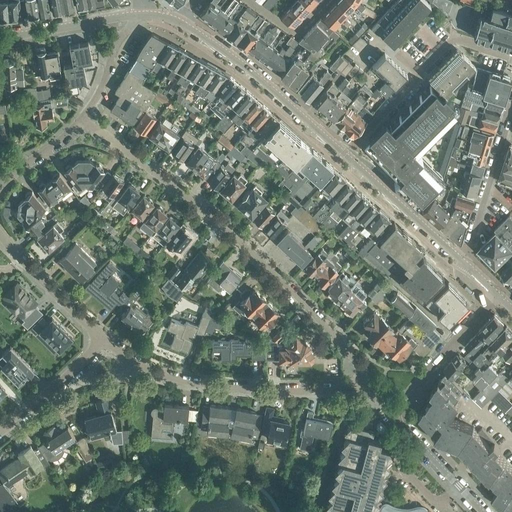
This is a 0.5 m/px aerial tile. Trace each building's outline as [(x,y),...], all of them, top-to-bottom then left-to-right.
[(0,0),(0,20),(9,19),(7,0),(0,0)] [(7,0),(9,19),(21,18),(19,0),(7,0)] [(37,16),(39,16),(36,0),(25,0),(28,18),(37,16)] [(36,0),(39,16),(50,14),(47,0),(36,0)] [(50,0),(52,13),(63,11),(61,0),(50,0)] [(61,0),(63,11),(74,9),(72,0),(61,0)] [(76,0),(78,8),(88,6),(86,0),(76,0)] [(208,22),(220,8),(215,5),(218,0),(212,0),(211,2),(211,1),(200,16),(208,22)] [(232,0),(224,11),(220,8),(208,22),(217,29),(238,1),(236,0),(232,0)] [(269,9),(276,0),(266,0),(262,5),(269,9)] [(295,0),(290,6),(303,17),(311,8),(301,0),(295,0)] [(301,0),(311,8),(318,0),(301,0)] [(349,0),(338,0),(336,2),(348,13),(352,9),(358,15),(361,11),(355,6),(349,0)] [(349,0),(355,6),(361,11),(365,7),(358,3),(359,0),(349,0)] [(425,0),(396,0),(371,28),(378,34),(380,32),(393,45),(430,5),(425,0)] [(432,0),(431,2),(447,16),(453,0),(432,0)] [(243,4),(239,1),(238,1),(217,29),(225,34),(225,35),(236,20),(233,17),(243,4)] [(345,17),(348,13),(336,2),(329,9),(347,26),(350,23),(345,17)] [(294,26),(303,17),(290,6),(280,17),(294,26)] [(375,18),(379,14),(376,12),(365,7),(361,11),(375,18)] [(481,11),(480,15),(511,25),(511,14),(506,13),(496,9),(493,8),(491,14),(481,11)] [(338,24),(344,29),(347,26),(329,9),(322,17),(334,28),(338,24)] [(244,10),(236,20),(225,35),(226,35),(235,42),(236,43),(255,17),(244,10)] [(268,21),(258,14),(255,17),(236,43),(238,44),(242,47),(246,50),(258,36),(268,21)] [(477,25),(473,37),(483,40),(484,37),(488,38),(487,41),(491,42),(492,39),(496,40),(495,43),(511,49),(511,45),(511,25),(480,15),(477,25)] [(338,34),(333,30),(321,18),(303,37),(299,42),(298,41),(298,42),(313,52),(314,51),(321,57),(326,51),(324,50),(338,34)] [(445,18),(440,23),(446,28),(450,23),(445,18)] [(262,39),(258,36),(246,50),(247,50),(255,56),(271,35),(268,32),(262,39)] [(150,70),(168,42),(152,33),(124,77),(124,78),(121,82),(120,83),(121,83),(120,84),(120,83),(119,84),(120,85),(117,89),(116,89),(116,90),(116,91),(115,90),(114,92),(120,95),(117,100),(117,99),(116,100),(117,101),(116,101),(115,101),(110,110),(111,110),(116,113),(134,125),(158,90),(142,81),(150,70)] [(351,43),(358,36),(355,33),(348,40),(351,43)] [(275,38),(272,35),(271,35),(255,56),(264,62),(274,48),(270,44),(275,38)] [(88,42),(80,44),(79,44),(78,44),(70,46),(69,46),(73,64),(64,66),(69,94),(70,94),(78,92),(79,92),(77,83),(86,81),(84,72),(85,72),(84,71),(84,72),(82,63),(83,63),(91,61),(92,61),(92,60),(90,52),(90,51),(88,43),(88,42)] [(177,47),(168,42),(150,70),(154,73),(161,61),(166,64),(177,47)] [(294,49),(289,46),(285,51),(272,68),(281,75),(292,60),(287,57),(294,49)] [(56,51),(57,51),(46,53),(45,51),(44,47),(36,49),(37,53),(36,53),(41,78),(49,76),(50,78),(61,77),(59,68),(60,68),(57,51),(56,51)] [(178,47),(177,47),(166,64),(162,69),(167,73),(162,81),(166,84),(175,71),(188,52),(184,50),(183,51),(178,47)] [(279,51),(274,48),(264,62),(272,68),(285,51),(282,48),(279,51)] [(168,91),(172,94),(176,88),(197,57),(188,52),(175,71),(179,74),(168,91)] [(372,66),(383,77),(396,64),(384,53),(372,66)] [(434,83),(436,85),(441,91),(446,96),(476,67),(463,54),(434,83)] [(293,59),(292,60),(281,75),(280,75),(281,75),(288,80),(306,58),(301,55),(296,61),(293,59)] [(344,59),(340,56),(339,55),(329,68),(333,72),(344,59)] [(199,58),(197,57),(176,88),(179,89),(179,96),(176,101),(179,103),(179,102),(206,63),(207,63),(199,58)] [(295,86),(313,63),(306,57),(306,58),(288,80),(288,81),(295,85),(295,86)] [(23,82),(22,67),(19,68),(19,61),(14,62),(13,60),(4,61),(4,63),(1,63),(0,64),(0,68),(2,70),(5,70),(6,84),(15,83),(16,87),(23,86),(23,82)] [(335,69),(340,73),(347,64),(343,60),(335,69)] [(197,113),(208,101),(230,76),(229,76),(226,74),(225,74),(226,74),(206,63),(179,102),(192,110),(197,113)] [(340,73),(344,77),(346,74),(352,68),(347,64),(340,73)] [(387,81),(395,88),(407,75),(396,64),(383,77),(387,81)] [(346,74),(351,78),(358,69),(354,65),(352,68),(346,74)] [(474,81),(471,91),(504,100),(509,85),(511,79),(494,73),(491,72),(477,68),(475,79),(474,81)] [(358,69),(351,78),(355,82),(356,81),(363,72),(358,69)] [(307,76),(297,88),(301,91),(301,92),(302,92),(308,97),(308,98),(309,97),(320,84),(322,85),(331,74),(327,70),(319,80),(314,76),(316,75),(311,71),(309,74),(308,73),(306,76),(307,76)] [(212,105),(211,106),(215,109),(238,83),(230,76),(208,101),(212,105)] [(342,90),(349,81),(346,78),(338,87),(342,90)] [(357,91),(361,86),(356,81),(355,82),(351,86),(357,91)] [(395,88),(387,81),(379,90),(387,97),(395,88)] [(314,103),(324,111),(340,91),(341,90),(332,82),(314,103)] [(246,90),(238,83),(215,109),(214,110),(221,118),(232,106),(246,90)] [(374,143),(369,148),(400,178),(395,183),(416,205),(442,179),(416,152),(457,111),(450,104),(453,102),(446,96),(441,91),(439,93),(431,86),(390,126),(385,121),(369,138),(374,143)] [(38,100),(36,87),(24,89),(26,102),(38,100)] [(371,95),(375,98),(380,93),(376,89),(371,95)] [(472,102),(479,105),(501,111),(504,100),(471,91),(466,89),(464,97),(472,100),(472,102)] [(39,103),(51,101),(50,99),(49,90),(37,92),(39,103)] [(224,132),(232,123),(255,97),(246,90),(232,106),(221,118),(216,125),(224,132)] [(160,93),(157,91),(154,96),(164,101),(168,104),(171,99),(169,98),(167,97),(160,93)] [(350,99),(341,91),(340,91),(324,111),(334,119),(350,99)] [(367,101),(358,93),(336,120),(337,121),(336,122),(341,125),(342,125),(345,127),(367,101)] [(66,97),(50,99),(51,101),(39,103),(32,104),(34,116),(36,126),(47,124),(46,119),(54,118),(52,107),(67,104),(66,97)] [(232,139),(249,121),(263,105),(263,104),(262,104),(255,98),(255,97),(232,123),(224,132),(232,139)] [(464,97),(461,106),(470,109),(472,102),(472,100),(464,97)] [(367,101),(345,127),(348,130),(347,131),(352,134),(354,135),(372,113),(365,108),(363,106),(367,101)] [(469,109),(477,111),(479,105),(472,102),(470,109),(469,109)] [(271,112),(263,105),(249,121),(253,125),(248,130),(251,133),(271,112)] [(468,114),(469,109),(470,109),(461,106),(456,120),(465,123),(468,114)] [(477,111),(469,109),(468,114),(481,118),(497,123),(500,113),(484,108),(482,113),(477,111)] [(156,117),(146,110),(135,125),(136,126),(136,127),(139,130),(141,129),(145,132),(156,117)] [(189,116),(193,119),(197,113),(192,110),(189,116)] [(273,114),(271,112),(251,133),(248,130),(234,146),(246,155),(279,118),(278,118),(273,114)] [(158,142),(159,142),(169,127),(172,123),(165,118),(163,122),(159,120),(149,135),(153,138),(153,140),(156,142),(158,142)] [(470,125),(494,132),(497,123),(481,118),(479,122),(473,120),(473,123),(471,122),(470,125)] [(264,158),(284,176),(311,147),(279,119),(252,149),(263,159),(264,158)] [(172,123),(169,127),(159,142),(159,143),(159,144),(163,147),(164,146),(169,149),(179,134),(176,132),(179,128),(172,123)] [(471,139),(490,145),(493,135),(473,129),(471,135),(467,133),(465,138),(466,138),(471,140),(471,139)] [(180,159),(181,158),(182,159),(188,152),(193,144),(194,145),(198,139),(185,130),(181,136),(182,138),(172,152),(176,155),(176,157),(180,159)] [(466,138),(465,138),(461,136),(457,135),(455,139),(455,140),(454,142),(454,143),(453,144),(463,147),(487,155),(490,145),(471,139),(471,140),(469,146),(465,144),(466,138)] [(193,169),(194,168),(195,169),(208,152),(198,145),(201,141),(198,139),(194,145),(193,144),(188,152),(191,154),(185,162),(190,165),(190,166),(193,169)] [(472,161),(484,165),(487,155),(463,147),(453,144),(453,146),(452,150),(451,153),(450,154),(457,156),(472,161)] [(328,164),(329,163),(311,147),(284,176),(282,178),(278,183),(288,192),(292,196),(300,203),(319,183),(333,167),(332,168),(328,164)] [(220,162),(208,152),(195,169),(196,169),(196,171),(199,173),(201,173),(205,177),(212,167),(214,169),(220,162)] [(449,165),(454,166),(465,170),(481,175),(484,165),(472,161),(471,166),(455,161),(457,156),(450,154),(450,156),(449,157),(448,160),(448,161),(447,163),(447,164),(449,165)] [(84,181),(84,160),(78,160),(72,165),(71,165),(69,164),(65,168),(66,170),(65,171),(75,184),(72,187),(77,193),(89,184),(84,181)] [(89,160),(84,160),(84,181),(89,184),(91,186),(103,170),(102,169),(103,167),(99,164),(97,165),(96,164),(95,165),(89,160)] [(225,167),(222,164),(209,179),(213,183),(213,184),(213,185),(214,186),(215,186),(215,187),(216,187),(217,187),(218,187),(234,168),(228,163),(225,167)] [(339,172),(333,167),(319,183),(324,187),(323,189),(326,192),(328,190),(332,194),(346,179),(340,174),(338,172),(339,172)] [(511,171),(504,169),(501,179),(500,180),(501,180),(511,183),(510,187),(511,188),(511,171)] [(478,185),(481,175),(465,170),(462,180),(478,185)] [(106,171),(100,180),(105,184),(111,175),(106,171)] [(52,178),(49,181),(61,197),(71,189),(59,173),(58,174),(56,173),(52,176),(53,178),(52,178)] [(106,213),(113,205),(114,203),(121,194),(117,191),(124,181),(119,178),(120,177),(115,173),(114,174),(113,174),(102,190),(112,197),(102,210),(106,213)] [(237,177),(233,174),(221,189),(226,194),(226,196),(228,197),(230,197),(231,198),(244,183),(247,180),(240,174),(237,177)] [(274,180),(278,183),(282,178),(279,175),(274,180)] [(321,222),(328,214),(353,186),(351,184),(346,179),(332,194),(320,207),(312,215),(320,223),(321,222)] [(475,195),(478,185),(462,180),(459,190),(475,195)] [(50,205),(61,197),(49,181),(46,183),(45,184),(43,183),(39,186),(39,188),(38,189),(50,205)] [(121,194),(114,203),(113,205),(119,210),(124,204),(128,207),(139,192),(134,188),(134,186),(131,185),(130,185),(129,184),(121,194)] [(248,191),(242,198),(243,199),(238,204),(245,210),(245,211),(245,213),(248,215),(249,215),(250,215),(251,216),(266,199),(260,193),(261,191),(255,185),(249,192),(248,191)] [(354,187),(353,186),(328,214),(321,222),(329,229),(342,215),(362,193),(360,192),(359,192),(357,190),(358,190),(355,188),(354,187)] [(433,198),(422,210),(439,225),(456,207),(451,204),(444,199),(449,191),(443,186),(433,198)] [(24,197),(19,203),(18,208),(41,210),(44,214),(48,211),(32,191),(30,192),(28,191),(25,194),(25,196),(24,197)] [(292,196),(288,192),(281,200),(285,204),(289,200),(292,196)] [(342,215),(350,222),(370,201),(362,193),(342,215)] [(133,215),(140,220),(153,203),(152,202),(152,201),(150,198),(148,199),(143,195),(132,209),(136,212),(133,215)] [(459,207),(470,212),(474,200),(457,195),(453,205),(459,207)] [(85,196),(80,200),(87,206),(90,202),(85,196)] [(87,206),(80,201),(77,205),(84,210),(87,206)] [(377,207),(370,202),(371,201),(370,201),(350,222),(339,234),(347,242),(360,227),(378,208),(377,207)] [(276,211),(267,202),(253,217),(254,218),(254,220),(257,222),(258,222),(262,226),(276,211)] [(291,212),(293,214),(315,234),(305,245),(312,252),(324,238),(317,232),(323,225),(320,223),(312,215),(299,203),(291,212)] [(70,209),(67,205),(60,210),(63,214),(70,209)] [(158,207),(157,206),(142,223),(150,229),(148,231),(151,234),(156,228),(155,228),(167,214),(163,211),(163,208),(160,206),(158,207)] [(389,218),(379,209),(378,207),(378,208),(360,227),(371,238),(357,253),(362,257),(364,255),(382,235),(379,232),(390,219),(389,218)] [(439,225),(447,233),(460,219),(457,213),(458,207),(456,207),(439,225)] [(466,224),(470,212),(459,207),(458,207),(457,213),(460,219),(466,224)] [(18,208),(18,214),(22,220),(22,221),(23,222),(22,224),(25,227),(27,227),(28,228),(29,227),(37,237),(43,231),(40,227),(46,221),(46,219),(46,216),(44,214),(42,212),(41,210),(18,208)] [(282,219),(277,214),(264,227),(265,228),(265,230),(268,233),(269,232),(273,236),(287,221),(284,218),(282,219)] [(504,267),(505,268),(511,260),(511,218),(509,215),(494,230),(496,232),(479,249),(496,265),(499,262),(504,267)] [(174,220),(169,216),(153,235),(164,244),(169,239),(168,238),(179,224),(178,223),(179,221),(176,219),(174,220)] [(53,223),(49,219),(46,219),(46,221),(40,227),(43,231),(52,223),(53,223)] [(462,237),(463,236),(466,224),(460,219),(447,233),(448,234),(454,239),(458,242),(458,243),(461,242),(461,241),(462,237)] [(67,233),(72,238),(85,225),(80,220),(67,233)] [(48,250),(63,236),(59,232),(63,229),(56,221),(38,237),(39,239),(38,242),(41,245),(44,245),(48,250)] [(103,226),(110,231),(113,227),(114,227),(106,221),(103,226)] [(394,222),(382,235),(364,255),(388,277),(396,269),(398,271),(404,265),(408,269),(423,256),(422,255),(419,258),(416,255),(422,247),(420,249),(417,246),(419,244),(406,233),(405,235),(402,233),(404,231),(403,230),(402,232),(399,230),(401,228),(394,222)] [(186,230),(181,226),(166,243),(180,255),(188,246),(184,243),(192,234),(190,233),(191,232),(187,229),(186,230)] [(311,252),(287,229),(277,240),(301,263),(311,252)] [(127,237),(123,241),(129,246),(133,242),(127,237)] [(64,246),(57,253),(61,258),(57,262),(64,268),(66,266),(68,269),(70,271),(72,273),(74,275),(74,276),(79,281),(83,278),(82,277),(84,275),(92,268),(93,266),(96,263),(81,248),(80,246),(76,243),(68,250),(64,246)] [(137,252),(146,259),(150,255),(141,248),(137,252)] [(186,290),(195,279),(197,280),(214,260),(210,257),(213,253),(213,252),(212,253),(212,252),(211,254),(207,251),(209,250),(208,250),(209,249),(208,248),(208,249),(207,249),(204,253),(200,250),(184,270),(186,271),(177,283),(186,290)] [(313,271),(316,274),(336,252),(332,249),(327,254),(322,248),(306,265),(307,265),(307,268),(310,271),(313,271)] [(336,252),(316,274),(319,276),(319,277),(319,279),(323,283),(326,283),(341,266),(335,261),(340,256),(336,252)] [(426,259),(423,256),(408,269),(404,265),(398,271),(393,275),(397,280),(398,279),(426,303),(431,298),(427,294),(444,278),(442,276),(426,259)] [(511,260),(505,268),(502,271),(511,281),(511,260)] [(119,281),(111,275),(117,268),(109,261),(90,283),(89,282),(84,288),(92,294),(94,291),(97,294),(96,296),(106,304),(105,306),(110,310),(117,303),(121,307),(129,297),(123,292),(119,296),(112,290),(119,281)] [(229,291),(241,277),(223,261),(207,281),(218,291),(223,285),(229,291)] [(342,267),(346,270),(351,264),(348,261),(342,267)] [(167,274),(172,278),(180,269),(175,265),(167,274)] [(332,295),(339,301),(352,286),(356,281),(350,275),(349,277),(342,271),(328,287),(330,289),(329,291),(332,294),(332,295)] [(378,282),(373,288),(376,291),(386,281),(379,274),(375,279),(378,282)] [(178,299),(184,291),(170,280),(164,287),(166,288),(166,290),(170,294),(173,296),(176,298),(178,299)] [(42,313),(42,312),(34,304),(36,302),(23,288),(24,287),(20,282),(18,284),(17,282),(3,296),(9,302),(7,303),(15,311),(17,310),(22,315),(20,317),(24,321),(22,323),(27,328),(42,313)] [(448,282),(431,298),(426,303),(425,304),(448,323),(455,317),(469,303),(458,292),(458,293),(456,291),(454,293),(451,290),(453,288),(448,282)] [(140,283),(129,297),(121,307),(126,311),(121,316),(125,319),(124,320),(123,321),(123,323),(126,325),(128,325),(129,323),(135,328),(136,328),(142,333),(147,326),(149,327),(156,319),(148,312),(146,314),(136,305),(133,308),(130,306),(145,288),(141,285),(141,284),(140,283)] [(381,286),(379,289),(385,296),(389,292),(382,285),(381,286)] [(352,286),(339,301),(339,300),(345,306),(346,308),(345,310),(349,313),(350,311),(352,313),(358,306),(360,308),(366,301),(362,297),(364,294),(358,289),(357,291),(352,286)] [(371,297),(376,291),(373,288),(367,294),(371,297)] [(261,296),(255,290),(251,294),(249,293),(250,292),(247,289),(246,290),(246,289),(241,294),(245,298),(239,305),(237,303),(233,306),(240,312),(241,311),(243,313),(245,311),(250,317),(266,302),(266,301),(266,300),(266,299),(265,298),(264,297),(263,297),(262,296),(261,296)] [(381,300),(385,296),(379,289),(374,294),(381,300)] [(397,293),(390,300),(403,313),(409,318),(413,322),(413,321),(427,334),(432,329),(436,325),(416,306),(414,308),(397,293)] [(230,303),(226,299),(219,306),(223,310),(230,303)] [(267,302),(266,302),(250,317),(257,324),(258,322),(263,326),(263,325),(265,327),(277,316),(271,310),(273,308),(272,307),(272,306),(272,305),(271,304),(270,303),(269,303),(268,303),(267,302)] [(206,306),(202,315),(211,318),(212,314),(213,311),(206,306)] [(371,335),(370,335),(371,337),(373,339),(375,339),(376,341),(377,340),(390,326),(381,317),(381,318),(376,313),(370,319),(368,318),(366,318),(363,321),(363,323),(365,324),(365,325),(371,331),(369,334),(371,335)] [(211,318),(206,331),(211,332),(215,326),(221,327),(224,321),(212,314),(211,318)] [(481,344),(485,347),(503,328),(501,327),(504,324),(495,314),(493,315),(494,315),(490,319),(489,319),(489,320),(485,324),(485,325),(480,329),(479,330),(466,344),(465,345),(473,353),(481,344)] [(186,321),(185,324),(171,318),(162,342),(170,345),(170,346),(179,350),(179,349),(188,352),(192,342),(190,341),(193,335),(195,336),(196,333),(204,336),(206,331),(211,318),(202,315),(198,326),(186,321)] [(59,349),(59,350),(60,349),(71,338),(72,338),(71,337),(53,319),(52,318),(51,318),(51,319),(48,322),(42,316),(30,329),(36,335),(40,331),(58,349),(59,349)] [(396,332),(390,326),(377,340),(386,349),(388,347),(406,328),(413,322),(409,318),(396,332)] [(511,332),(506,326),(503,328),(485,347),(473,359),(477,363),(485,355),(490,359),(499,350),(511,336),(511,332)] [(412,334),(406,328),(388,347),(395,354),(395,355),(397,356),(400,356),(402,355),(402,354),(415,341),(416,342),(420,338),(416,334),(415,336),(413,334),(412,334)] [(425,333),(420,338),(416,342),(418,343),(413,348),(422,357),(427,352),(426,352),(435,343),(441,337),(432,329),(427,334),(427,335),(425,333)] [(284,335),(279,331),(273,337),(277,341),(284,335)] [(302,341),(296,335),(295,336),(289,331),(279,340),(285,347),(285,350),(280,350),(280,360),(293,360),(294,361),(297,361),(298,360),(301,360),(302,361),(305,361),(306,360),(309,360),(310,360),(313,357),(313,353),(309,349),(309,345),(305,342),(302,341)] [(221,351),(221,360),(230,360),(230,359),(237,359),(237,353),(243,353),(243,355),(251,355),(251,359),(265,359),(265,347),(245,333),(245,340),(239,340),(239,338),(231,338),(231,340),(212,340),(212,351),(221,351)] [(511,336),(499,350),(510,360),(511,360),(511,358),(511,336)] [(277,351),(277,342),(266,337),(266,351),(277,351)] [(8,359),(1,366),(18,383),(24,377),(27,374),(28,373),(32,370),(33,369),(10,346),(3,353),(8,359)] [(457,354),(451,360),(444,369),(454,378),(467,363),(457,354)] [(473,398),(481,407),(495,393),(509,378),(505,374),(511,367),(511,360),(511,361),(511,360),(510,360),(498,372),(482,389),(473,398)] [(473,379),(482,389),(498,372),(489,363),(473,379)] [(502,508),(511,494),(511,468),(496,451),(500,448),(500,447),(482,428),(478,432),(473,428),(450,418),(459,404),(456,400),(463,389),(446,371),(445,372),(448,375),(445,377),(442,376),(438,383),(440,385),(437,388),(435,387),(431,393),(436,399),(433,402),(431,400),(426,407),(429,410),(426,413),(424,411),(419,418),(436,436),(435,438),(436,439),(438,436),(441,438),(440,441),(448,444),(450,441),(453,443),(452,445),(459,448),(465,454),(466,452),(470,454),(468,457),(473,463),(475,461),(479,464),(477,467),(486,477),(488,475),(491,477),(489,480),(495,486),(497,484),(500,487),(493,498),(498,504),(500,502),(504,504),(501,507),(502,508)] [(123,443),(123,442),(122,435),(122,430),(117,430),(111,410),(110,410),(107,398),(96,402),(99,414),(84,419),(84,420),(85,420),(88,432),(89,432),(90,435),(104,431),(104,432),(109,431),(113,443),(123,443)] [(150,411),(150,412),(150,413),(151,413),(151,414),(151,415),(152,415),(153,415),(153,416),(151,433),(170,435),(170,438),(172,438),(174,419),(187,420),(188,409),(189,405),(164,403),(163,410),(160,410),(159,410),(159,409),(159,408),(158,408),(158,407),(157,407),(156,407),(156,406),(155,406),(154,406),(154,407),(153,407),(152,407),(152,408),(151,408),(151,409),(150,409),(150,410),(150,411)] [(256,414),(256,412),(237,408),(237,407),(236,407),(236,408),(230,407),(231,406),(230,406),(230,407),(210,404),(210,407),(203,406),(200,429),(207,430),(207,432),(217,433),(218,430),(228,431),(231,431),(241,433),(240,437),(250,439),(251,437),(257,438),(262,415),(256,414)] [(266,438),(274,439),(274,440),(275,444),(280,445),(283,442),(284,442),(285,442),(289,422),(281,421),(282,417),(272,415),(273,408),(266,407),(262,427),(261,432),(267,434),(266,438)] [(312,419),(314,413),(307,411),(303,430),(301,430),(300,436),(302,436),(300,448),(310,450),(314,433),(330,436),(332,423),(312,419)] [(354,418),(349,423),(351,425),(352,425),(360,427),(361,420),(354,418)] [(374,431),(360,427),(352,425),(351,425),(352,426),(347,430),(350,433),(347,435),(346,435),(348,438),(344,443),(346,445),(344,447),(343,448),(345,450),(340,455),(343,457),(341,460),(340,459),(340,460),(342,462),(337,467),(340,470),(338,472),(337,471),(336,472),(339,474),(334,479),(337,482),(335,484),(334,483),(333,484),(336,486),(331,491),(333,494),(331,496),(331,495),(330,496),(332,499),(328,503),(330,506),(328,508),(327,508),(326,508),(329,511),(327,511),(371,511),(373,511),(374,511),(372,508),(376,504),(381,508),(380,511),(430,511),(428,509),(425,511),(424,511),(421,508),(415,511),(408,511),(397,510),(388,507),(384,505),(378,499),(375,496),(380,492),(378,489),(380,487),(381,487),(379,484),(384,479),(381,477),(383,475),(384,475),(384,474),(382,472),(387,467),(384,465),(386,462),(387,463),(388,462),(385,460),(390,455),(387,453),(389,450),(390,451),(391,450),(388,447),(379,445),(381,440),(372,437),(374,431)] [(47,441),(38,447),(42,453),(43,452),(49,460),(50,459),(51,459),(52,459),(53,459),(54,459),(55,459),(57,458),(58,457),(59,457),(60,456),(61,455),(62,454),(62,453),(63,452),(63,450),(61,447),(74,437),(68,428),(68,427),(67,426),(58,433),(53,427),(44,433),(48,439),(46,440),(47,441)] [(122,430),(122,435),(123,442),(130,442),(129,429),(122,430)] [(84,436),(77,441),(76,441),(85,455),(91,452),(84,436)] [(42,453),(38,447),(33,450),(30,445),(18,454),(21,458),(17,460),(16,459),(3,468),(0,469),(0,474),(4,481),(2,483),(6,487),(13,483),(29,471),(30,473),(42,465),(44,467),(49,464),(42,453)] [(99,469),(105,467),(103,460),(97,462),(99,469)] [(0,510),(1,511),(8,511),(18,503),(2,483),(0,484),(0,510)] [(511,511),(511,494),(502,508),(505,511),(511,511)]
